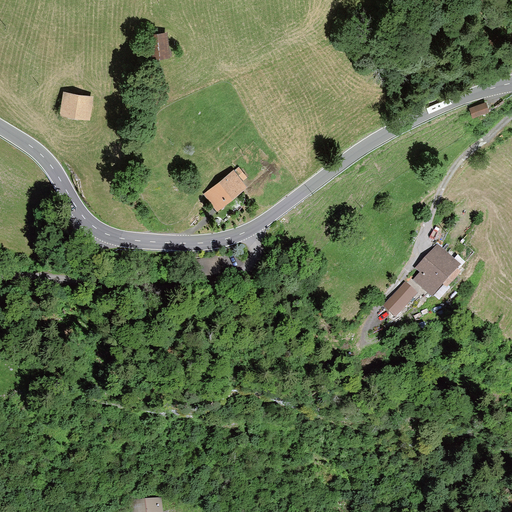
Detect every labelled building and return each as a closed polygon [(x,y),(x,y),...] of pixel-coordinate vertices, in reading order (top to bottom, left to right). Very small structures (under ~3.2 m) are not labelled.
[(171,57),(167,30),(147,34),(151,60),(171,57)] [(93,97),(63,92),(59,116),(90,120),(93,97)] [(488,101),(469,108),(474,119),(493,111),(488,101)] [(239,167),(234,170),(233,169),(202,194),(217,212),(248,187),(242,180),(247,177),(239,167)] [(417,284),(413,289),(406,283),(384,307),(396,319),(406,308),(410,312),(427,293),(433,299),(435,296),(440,301),(451,289),(450,288),(462,275),(459,272),(467,263),(458,255),(454,260),(438,245),(415,269),(421,275),(414,281),(417,284)] [(222,277),(218,256),(185,262),(188,283),(222,277)] [(131,511),(163,511),(162,497),(130,500),(131,511)]
